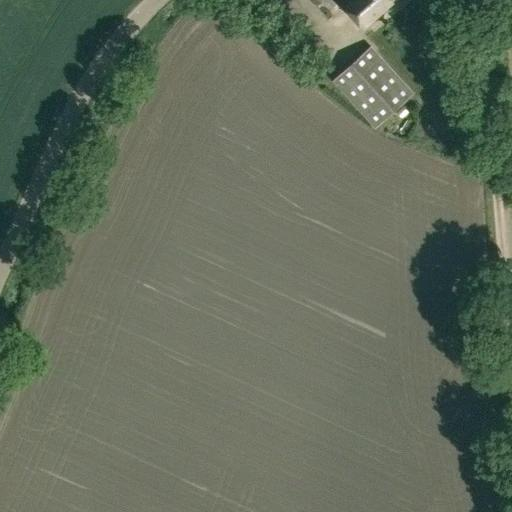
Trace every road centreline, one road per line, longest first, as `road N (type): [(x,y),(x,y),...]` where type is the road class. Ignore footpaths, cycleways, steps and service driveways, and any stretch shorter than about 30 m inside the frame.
road 1 (track): [(477,0),(511,341)]
road 2 (unclassified): [(0,270),(87,84),(157,0)]
